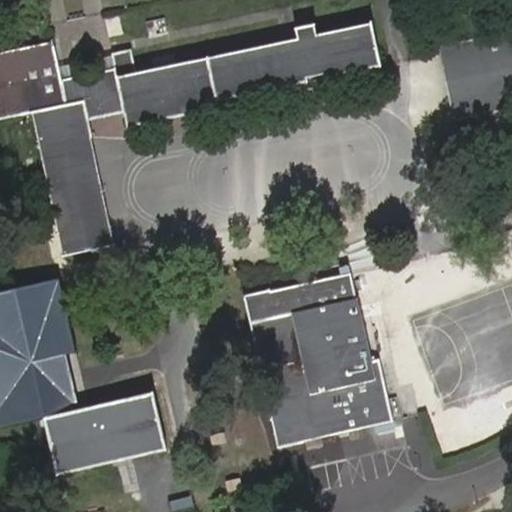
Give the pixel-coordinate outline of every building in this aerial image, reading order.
[(128,73),(125,73),(71,87),(69,81),(62,50),(0,64),(0,133),(44,122),(50,148),(102,135),(100,128),(136,119),(140,135),(231,112),(230,105),(318,83),(317,78),(336,74),(336,79),(393,65),(381,22),(327,35),(324,25),(304,30),(307,40),(131,84),(128,73)] [(511,26),(493,31),(494,37),(453,46),(469,113),(511,102),(511,26)] [(71,87),(125,73),(124,68),(69,81),(71,87)] [(126,231),(102,135),(50,148),(74,245),(126,231)] [(132,251),(126,231),(74,245),(79,264),(132,251)] [(368,269),(348,274),(356,304),(375,298),(368,269)] [(261,298),(279,370),(285,368),(289,386),(284,388),(299,445),(300,448),(413,418),(413,415),(396,354),(390,356),(375,298),(356,304),(348,274),(261,298)] [(62,280),(0,293),(0,429),(50,419),(91,410),(62,280)] [(285,368),(279,370),(284,388),(289,386),(285,368)] [(65,477),(172,450),(157,393),(91,410),(50,419),(65,477)] [(71,499),(74,511),(107,511),(101,490),(71,499)]
